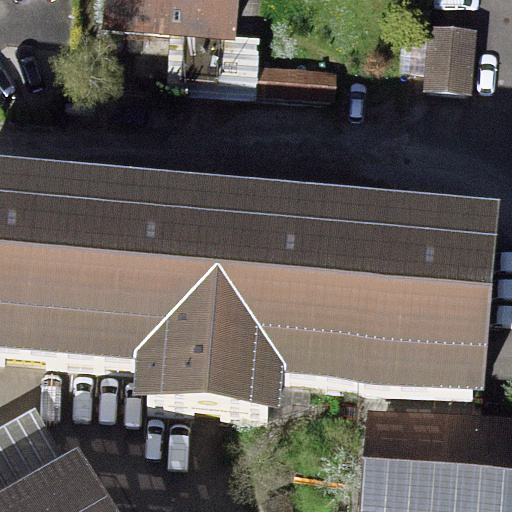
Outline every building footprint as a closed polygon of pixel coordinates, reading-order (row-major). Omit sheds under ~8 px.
[(113,0),(111,36),(225,45),(228,0),(113,0)] [(471,97),(474,30),(428,28),(424,94),(471,97)] [(0,192),(0,368),(149,381),(146,419),(265,429),(268,392),(471,409),(485,232),(0,192)] [(511,511),(511,437),(371,429),(365,511),(511,511)] [(49,511),(91,511),(81,494),(49,511)]
